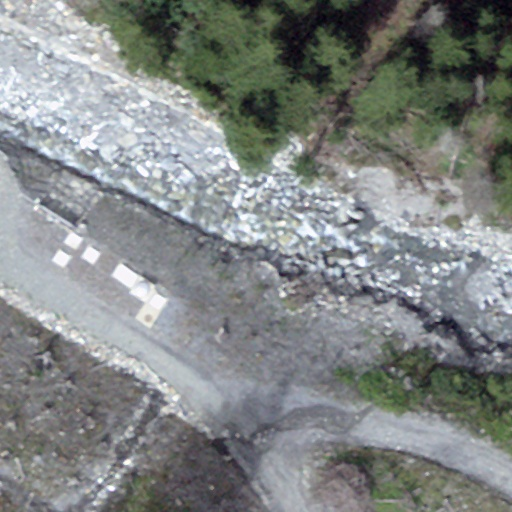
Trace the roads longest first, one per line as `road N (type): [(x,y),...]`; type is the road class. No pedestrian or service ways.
road 1 (track): [(296,511),(261,451),(200,398),(0,268)]
road 2 (track): [(261,451),(331,428),(446,444),(511,482)]
